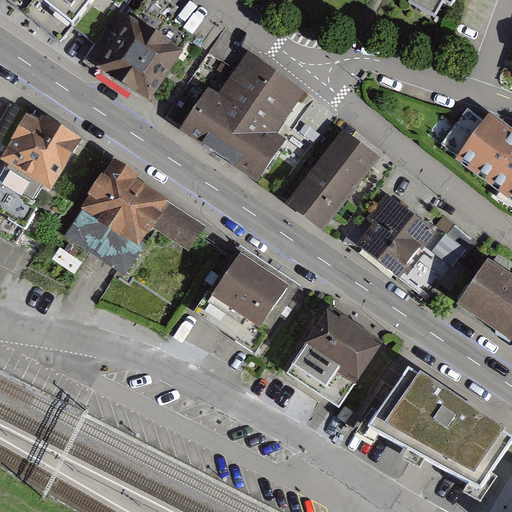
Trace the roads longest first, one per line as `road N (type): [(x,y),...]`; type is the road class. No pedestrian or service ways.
road 1 (primary): [(511,387),(0,45)]
road 2 (residential): [(0,326),(140,355),(317,451),(409,511)]
road 3 (residential): [(511,243),(310,77)]
road 4 (residential): [(310,77),(354,54),(511,106)]
road 5 (residential): [(310,77),(211,0)]
